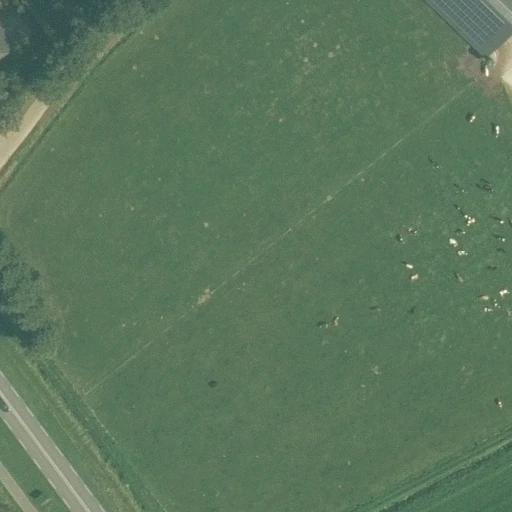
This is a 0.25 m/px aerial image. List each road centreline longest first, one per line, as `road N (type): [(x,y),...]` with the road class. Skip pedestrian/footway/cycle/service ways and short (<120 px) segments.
road 1 (unclassified): [(0,157),(94,40),(141,0)]
road 2 (primary): [(88,511),(0,391)]
